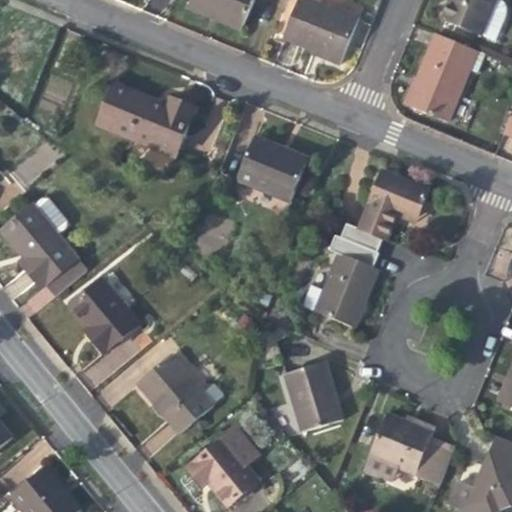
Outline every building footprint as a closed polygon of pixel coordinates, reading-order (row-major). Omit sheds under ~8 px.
[(190,0),(188,8),(216,19),(242,30),(254,0),(190,0)] [(340,64),(360,18),(317,0),(299,0),(284,37),(307,47),(314,50),(313,53),(340,64)] [(483,36),(498,0),(454,0),(454,3),(449,1),(441,21),(482,38),(483,36)] [(508,5),(503,0),(498,0),(483,36),(498,42),(508,18),(508,5)] [(480,50),(437,33),(426,59),(416,82),(421,84),(412,108),(450,123),(480,50)] [(99,126),(125,136),(142,94),(116,84),(99,126)] [(160,101),(142,94),(125,136),(175,157),(195,108),(170,98),(167,105),(160,101)] [(290,202),(306,165),(272,151),(275,144),(256,136),(238,181),(290,202)] [(288,150),(275,144),(272,151),(306,165),(309,158),(288,150)] [(387,241),(397,216),(400,210),(419,218),(431,190),(383,171),(359,230),(387,241)] [(44,197),(34,205),(59,236),(68,228),(69,221),(51,198),(44,197)] [(59,236),(34,205),(2,231),(25,258),(20,262),(30,275),(42,289),(47,284),(56,296),(87,271),(59,236)] [(418,221),(419,218),(400,210),(397,216),(417,224),(418,221)] [(192,241),(215,255),(233,225),(209,211),(192,241)] [(379,270),(340,254),(323,294),(311,289),(303,307),(355,329),(367,299),(379,270)] [(70,306),(87,327),(96,338),(92,341),(103,353),(140,323),(103,279),(70,306)] [(88,335),(92,341),(96,338),(87,327),(83,330),(88,335)] [(172,355),(136,385),(157,410),(178,436),(215,406),(172,355)] [(302,433),(344,421),(335,390),(326,363),(284,375),(302,433)] [(498,402),(506,406),(511,392),(511,380),(508,379),(498,402)] [(437,428),(424,423),(422,428),(406,422),(388,414),(363,473),(389,484),(396,468),(416,476),(415,479),(427,484),(444,444),(432,439),(437,428)] [(408,417),(406,422),(422,428),(424,423),(417,420),(408,417)] [(0,449),(13,439),(0,423),(0,449)] [(237,429),(224,440),(245,466),(259,455),(237,429)] [(511,444),(496,437),(484,465),(475,488),(458,481),(448,506),(459,511),(503,511),(511,508),(511,458),(507,456),(511,444)] [(228,508),(259,483),(245,466),(224,440),(188,469),(202,487),(207,482),(216,493),(228,508)] [(48,467),(10,497),(22,511),(80,511),(83,510),(68,492),(48,467)]
